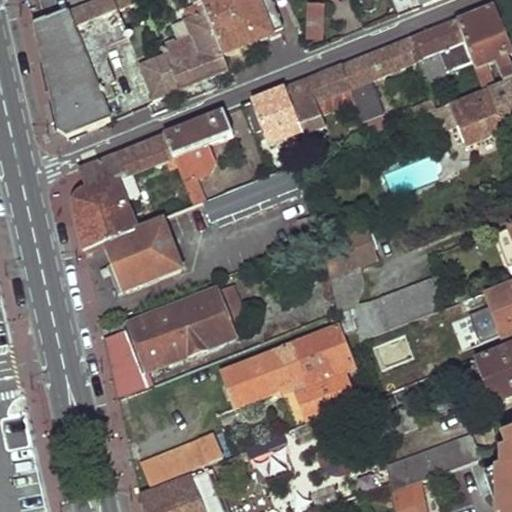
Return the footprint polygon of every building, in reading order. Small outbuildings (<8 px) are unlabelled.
[(47,81),(59,135),(70,142),(113,125),(105,102),(112,98),(109,87),(117,84),(103,50),(130,41),(122,20),(128,18),(127,12),(146,4),(144,0),(99,0),(34,26),(47,81)] [(167,56),(181,90),(232,71),(226,56),(202,0),(193,0),(196,6),(188,9),(187,13),(189,21),(186,23),(191,39),(164,48),(167,56)] [(202,0),(226,56),(284,33),(271,0),(202,0)] [(309,2),(307,39),(326,40),(327,3),(309,2)] [(511,56),(511,52),(494,9),(459,23),(475,65),(485,93),(497,88),(486,68),(511,56)] [(475,65),(459,23),(412,41),(420,62),(428,84),(475,65)] [(420,62),(412,41),(342,69),(356,106),(363,124),(384,116),(371,82),(420,62)] [(142,66),(156,100),(181,90),(167,56),(142,66)] [(342,69),(286,91),(303,133),(313,161),(326,156),(322,144),(325,143),(321,130),(324,129),(320,120),(356,106),(342,69)] [(511,82),(497,88),(485,93),(450,107),(458,127),(466,147),(511,129),(511,82)] [(303,133),(286,91),(245,108),(255,135),(264,131),(271,145),(303,133)] [(458,127),(450,107),(436,112),(444,133),(458,127)] [(217,165),(210,147),(234,138),(225,116),(166,139),(178,168),(195,208),(204,204),(205,204),(196,181),(213,175),(217,165)] [(178,168),(166,139),(81,173),(88,192),(81,196),(77,201),(76,206),(76,210),(81,232),(86,255),(107,247),(135,235),(115,186),(166,166),(169,172),(178,168)] [(305,193),(297,168),(210,202),(219,220),(221,226),(305,193)] [(219,220),(210,202),(205,204),(204,204),(213,223),(219,220)] [(322,241),(314,217),(298,222),(307,247),(322,241)] [(165,224),(135,235),(107,247),(125,294),(184,271),(165,224)] [(378,262),(363,227),(322,241),(331,280),(361,268),(378,262)] [(511,227),(510,229),(510,230),(496,236),(511,275),(511,227)] [(440,313),(438,277),(367,306),(356,305),(364,282),(361,268),(331,280),(338,315),(353,309),(359,343),(440,313)] [(232,287),(216,293),(232,333),(248,326),(232,287)] [(511,336),(511,288),(488,298),(492,309),(503,337),(504,340),(511,336)] [(473,299),(469,290),(459,294),(463,303),(473,299)] [(232,333),(216,293),(186,305),(187,312),(174,317),(171,312),(129,329),(131,333),(147,373),(209,351),(207,344),(232,333)] [(486,305),(482,296),(473,299),(463,303),(467,312),(486,305)] [(503,337),(492,309),(473,317),(483,344),(503,337)] [(355,371),(338,330),(224,374),(238,408),(305,382),(308,388),(298,393),(309,422),(356,404),(346,375),(355,371)] [(119,401),(153,388),(147,373),(131,333),(106,342),(111,366),(119,401)] [(382,369),(414,360),(407,337),(375,345),(382,369)] [(511,400),(511,348),(475,363),(493,407),(511,400)] [(459,382),(453,369),(373,400),(375,411),(447,384),(449,386),(459,382)] [(373,400),(362,405),(375,468),(387,465),(382,442),(377,420),(375,411),(373,400)] [(420,427),(411,406),(398,410),(398,412),(406,432),(420,427)] [(406,432),(398,412),(377,420),(382,442),(406,432)] [(142,460),(151,483),(223,454),(214,431),(142,460)] [(254,465),(292,452),(286,434),(248,447),(254,465)] [(511,511),(511,434),(503,438),(507,450),(511,448),(511,466),(509,468),(498,471),(500,496),(500,511),(511,511)] [(387,468),(393,493),(413,485),(421,482),(482,460),(473,436),(387,468)] [(511,448),(507,450),(503,452),(509,468),(511,466),(511,448)] [(230,511),(215,470),(193,478),(205,511),(230,511)] [(494,498),(500,496),(498,471),(486,475),(494,498)] [(205,511),(193,478),(141,499),(144,511),(205,511)] [(427,511),(421,482),(413,485),(418,511),(427,511)] [(418,511),(413,485),(393,493),(396,511),(418,511)]
